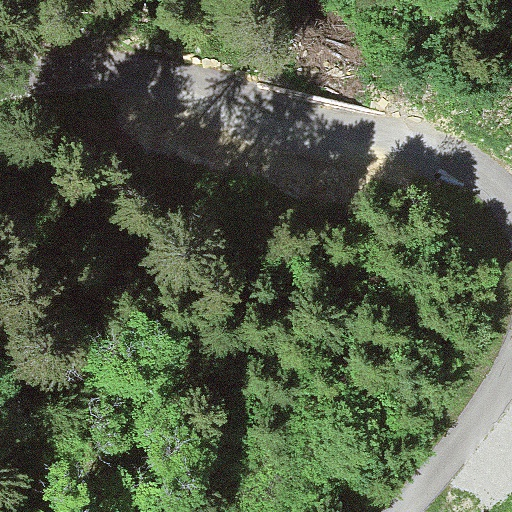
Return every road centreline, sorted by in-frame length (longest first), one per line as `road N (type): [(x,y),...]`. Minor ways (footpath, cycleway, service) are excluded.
road 1 (track): [(0,84),(85,72),(174,77),(437,147),(495,181),(511,201)]
road 2 (track): [(511,365),(401,511)]
